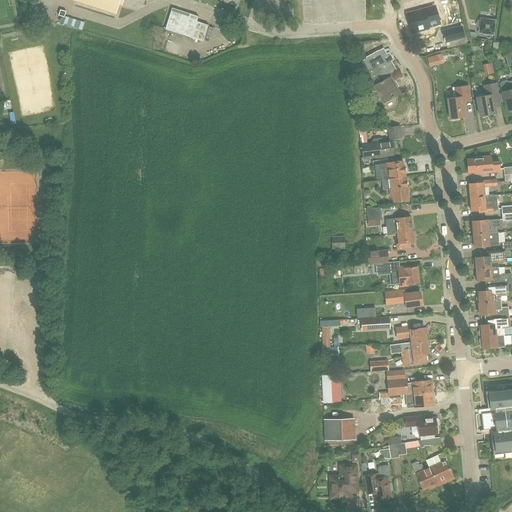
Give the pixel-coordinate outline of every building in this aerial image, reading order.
[(72,0),(116,14),(119,4),(122,5),(123,0),(72,0)] [(426,19),(437,16),(435,7),(407,14),(412,33),(428,28),(426,19)] [(198,17),(189,14),(189,17),(171,11),(165,29),(203,42),(208,25),(196,22),(198,17)] [(479,26),(478,33),(493,35),(495,20),(488,19),(487,23),(483,26),(479,26)] [(461,27),(442,32),(445,42),(464,37),(461,27)] [(378,52),(366,58),(377,77),(371,80),(370,80),(370,81),(369,81),(369,82),(369,83),(368,83),(368,84),(368,85),(368,86),(368,87),(368,88),(369,88),(369,89),(370,89),(370,90),(371,91),(372,91),(373,91),(373,92),(374,92),(375,92),(376,92),(382,103),(384,102),(398,94),(395,88),(398,87),(390,73),(395,70),(391,62),(386,65),(378,52)] [(441,54),(427,58),(429,67),(444,63),(441,54)] [(483,63),(485,73),(492,72),(491,62),(483,63)] [(511,80),(508,81),(506,80),(502,81),(500,83),(507,110),(511,108),(511,80)] [(483,85),(485,96),(477,97),(480,116),(496,113),(494,106),(500,104),(496,83),(483,85)] [(459,119),(459,117),(465,117),(463,101),(470,100),(468,86),(453,88),(454,98),(448,99),(450,118),(452,118),(452,120),(459,119)] [(390,139),(401,138),(399,126),(388,128),(390,139)] [(366,140),(366,129),(358,129),(359,140),(366,140)] [(391,142),(383,142),(383,140),(381,139),(374,140),(373,141),(373,144),(362,145),(363,158),(393,155),(392,151),(394,151),(395,149),(395,143),(393,142),(391,142)] [(476,175),(500,173),(499,159),(491,160),(491,156),(467,158),(468,173),(476,172),(476,175)] [(404,168),(404,167),(403,167),(402,162),(379,165),(380,171),(383,170),(384,179),(382,179),(382,180),(406,177),(405,173),(406,171),(406,169),(404,168)] [(511,166),(503,168),(504,175),(511,174),(511,166)] [(406,177),(382,180),(383,189),(392,188),(393,202),(408,200),(407,187),(408,185),(408,183),(406,182),(406,177)] [(484,196),(484,186),(488,186),(497,185),(497,180),(476,181),(476,183),(469,184),(470,197),(484,196)] [(489,196),(484,196),(470,197),(472,212),(479,211),(479,212),(493,211),(493,210),(498,210),(496,195),(489,196)] [(511,205),(501,206),(502,214),(511,212),(511,205)] [(382,219),(380,207),(366,209),(368,220),(382,219)] [(511,212),(502,214),(502,221),(511,220),(511,212)] [(410,217),(385,220),(387,236),(396,235),(397,235),(412,233),(410,217)] [(500,218),(487,219),(472,221),(473,234),(488,232),(498,231),(497,228),(500,228),(500,218)] [(473,234),(473,235),(472,236),(471,236),(472,241),(472,242),(474,242),(474,247),(489,246),(489,245),(499,245),(498,231),(488,232),(473,234)] [(387,236),(387,241),(391,240),(393,254),(398,254),(415,252),(414,246),(416,246),(415,238),(413,238),(413,237),(397,239),(396,235),(387,236)] [(331,249),(345,249),(344,236),(331,237),(331,249)] [(511,241),(501,243),(502,249),(511,248),(511,241)] [(383,264),(388,263),(386,250),(366,253),(368,266),(383,264)] [(473,268),(475,269),(475,270),(491,269),(498,268),(497,260),(503,260),(503,250),(488,251),(488,257),(474,258),(475,263),(473,264),(473,268)] [(394,263),(388,263),(383,264),(384,271),(395,270),(394,263)] [(417,267),(410,268),(410,266),(397,267),(399,287),(407,286),(407,284),(419,283),(417,267)] [(491,269),(475,270),(476,281),(492,280),(492,284),(511,283),(511,274),(498,275),(498,268),(491,269)] [(478,303),(501,301),(501,300),(500,300),(500,296),(508,296),(508,292),(510,292),(511,292),(511,282),(511,283),(492,284),(485,285),(485,291),(477,291),(477,297),(476,298),(476,302),(478,302),(478,303)] [(420,292),(405,294),(404,290),(385,293),(386,304),(394,303),(395,304),(405,303),(406,308),(422,306),(420,292)] [(501,307),(501,301),(478,303),(479,315),(496,314),(497,318),(509,317),(508,307),(501,307)] [(333,317),(340,317),(340,304),(332,305),(333,317)] [(509,317),(497,318),(485,319),(485,325),(480,325),(480,330),(479,331),(478,332),(478,335),(479,336),(481,336),(481,337),(497,336),(504,335),(510,335),(510,334),(511,334),(511,330),(511,327),(510,327),(509,317)] [(390,328),(390,318),(362,320),(362,330),(390,328)] [(397,338),(411,336),(411,342),(426,340),(426,338),(429,338),(428,333),(425,333),(425,327),(410,329),(410,327),(396,328),(397,338)] [(480,344),(481,344),(482,349),(505,347),(504,335),(497,336),(481,337),(481,338),(480,338),(479,339),(479,343),(480,344)] [(411,342),(411,343),(401,344),(403,365),(426,362),(425,354),(428,354),(426,340),(411,342)] [(338,347),(322,348),(323,359),(338,358),(338,347)] [(369,361),(370,372),(388,370),(387,360),(369,361)] [(324,364),(322,368),(324,373),(329,373),(332,369),(330,364),(324,364)] [(406,396),(413,396),(413,395),(420,394),(432,393),(431,381),(411,383),(412,384),(406,384),(406,378),(403,379),(402,371),(386,372),(389,398),(401,396),(400,395),(406,394),(406,396)] [(331,375),(322,375),(323,403),(332,403),(331,375)] [(488,409),(488,413),(481,414),(482,422),(483,430),(490,429),(491,433),(490,433),(493,455),(504,453),(504,458),(511,457),(511,384),(505,384),(496,387),(496,390),(485,392),(487,409),(488,409)] [(413,396),(414,407),(433,405),(432,393),(420,394),(413,395),(413,396)] [(434,418),(424,419),(424,417),(405,418),(406,426),(411,426),(411,433),(413,435),(415,436),(419,435),(420,440),(434,438),(434,434),(436,433),(435,426),(437,426),(438,424),(438,420),(436,418),(434,419),(434,418)] [(355,419),(346,419),(325,420),(326,441),(355,440),(355,419)] [(440,445),(440,437),(434,438),(420,440),(417,440),(420,448),(423,448),(423,446),(440,445)] [(404,443),(388,446),(389,449),(398,448),(399,455),(406,454),(404,443)] [(440,462),(429,467),(433,476),(434,475),(438,483),(444,480),(445,481),(447,482),(452,480),(452,478),(452,476),(453,476),(446,460),(447,460),(443,452),(436,455),(440,462)] [(421,464),(418,465),(417,461),(412,464),(416,473),(415,474),(422,490),(428,487),(429,489),(431,489),(436,487),(437,485),(436,483),(438,483),(434,475),(433,476),(429,467),(424,470),(421,464)] [(340,477),(330,477),(331,499),(350,498),(350,492),(357,492),(356,466),(340,467),(340,477)] [(378,469),(379,476),(375,476),(375,475),(365,476),(367,494),(374,493),(375,500),(390,498),(389,492),(391,491),(392,490),(391,485),(389,484),(388,484),(387,477),(388,476),(389,475),(388,467),(387,466),(379,467),(378,469)]
